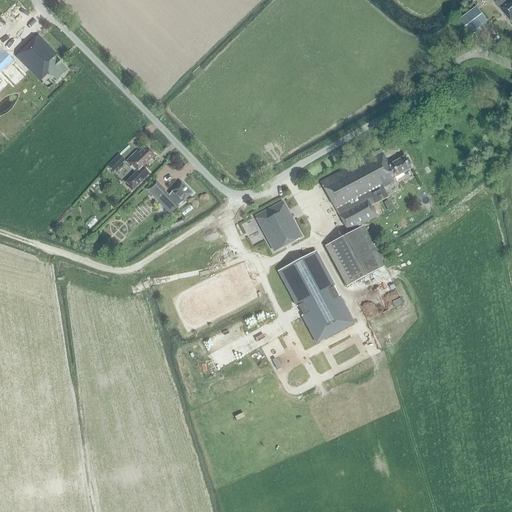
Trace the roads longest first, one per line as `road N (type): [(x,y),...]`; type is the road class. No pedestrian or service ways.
road 1 (unclassified): [(459,58),(416,95),(237,196),(216,185),(33,0)]
road 2 (track): [(237,196),(125,270),(0,232)]
